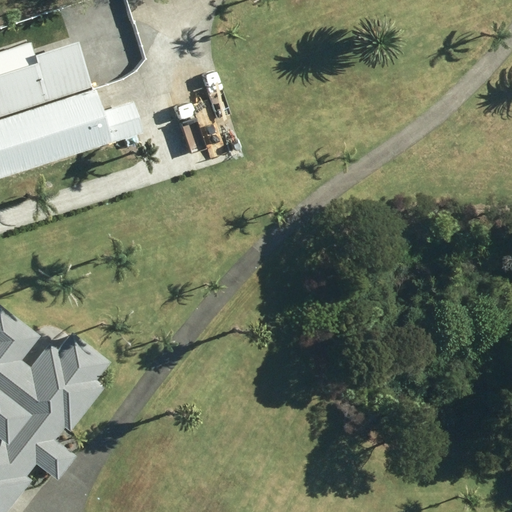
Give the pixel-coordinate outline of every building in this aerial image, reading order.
[(114,2),(83,12),(90,31),(120,21),(114,2)] [(58,50),(0,68),(0,111),(71,89),(58,50)] [(168,93),(183,141),(216,131),(201,83),(168,93)] [(82,90),(0,116),(0,175),(100,143),(101,146),(135,135),(124,102),(90,113),(82,90)] [(0,511),(24,481),(18,476),(28,464),(48,481),(67,457),(46,440),(56,428),(60,431),(95,387),(87,381),(101,364),(63,333),(49,351),(41,344),(21,368),(13,361),(32,337),(0,311),(0,511)]
